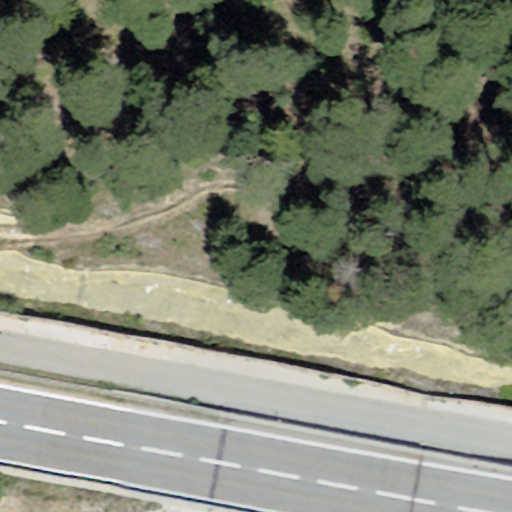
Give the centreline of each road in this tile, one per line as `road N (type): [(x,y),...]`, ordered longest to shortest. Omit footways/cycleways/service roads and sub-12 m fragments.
road 1 (unclassified): [(0,341),(511,439)]
road 2 (primary): [(0,421),(482,511)]
